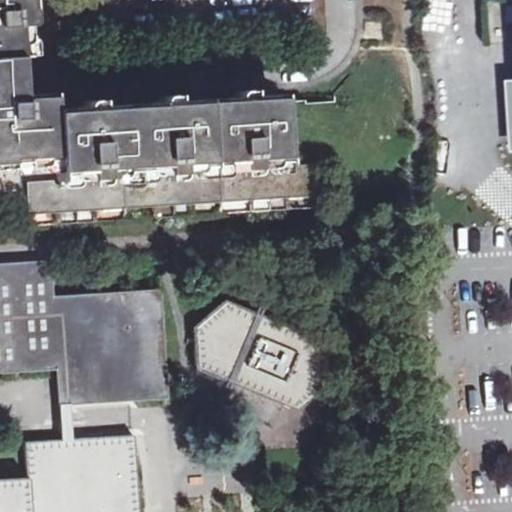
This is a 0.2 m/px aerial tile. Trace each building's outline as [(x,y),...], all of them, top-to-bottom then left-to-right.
[(0,0),(0,163),(7,164),(7,160),(53,158),(54,181),(25,183),(26,194),(28,225),(317,208),(314,165),(285,167),(280,99),(251,100),(250,92),(234,93),(232,103),(173,106),(171,97),(159,98),(156,101),(156,107),(96,111),(94,101),(83,102),(82,112),(51,114),(50,103),(20,104),(18,73),(17,57),(24,57),(22,26),(24,26),(29,24),(29,10),(26,10),(25,0),(0,0)] [(0,373),(55,370),(72,369),(74,405),(166,399),(160,290),(52,296),(50,262),(0,264),(0,373)] [(194,328),(196,369),(297,411),(327,385),(326,342),(277,323),(224,302),(194,328)] [(72,369),(55,370),(60,440),(70,440),(68,405),(74,405),(72,369)] [(0,511),(137,511),(133,436),(70,440),(60,440),(26,442),(28,478),(0,480),(0,511)]
